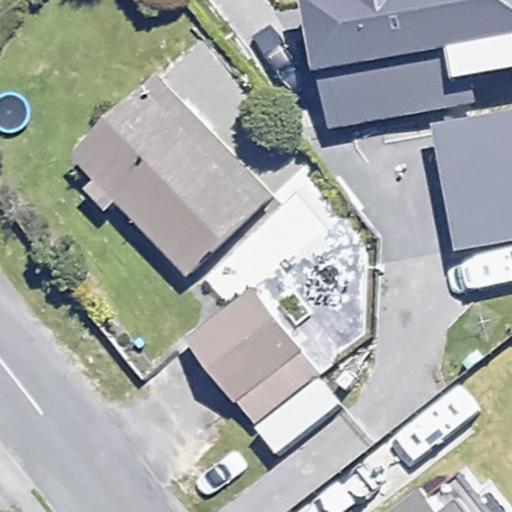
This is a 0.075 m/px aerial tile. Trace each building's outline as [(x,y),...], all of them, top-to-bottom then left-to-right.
[(511,0),(332,0),(354,122),(473,101),(468,75),(511,66),(511,0)] [(273,195),(163,78),(81,155),(191,273),(273,195)] [(511,240),(511,136),(467,144),(486,245),(511,240)] [(445,321),(402,267),(339,317),(360,342),(321,373),(255,290),(189,342),(252,422),(231,439),(257,472),(445,321)] [(448,511),(436,511),(417,486),(384,511),(471,511),(463,501),(448,511)]
